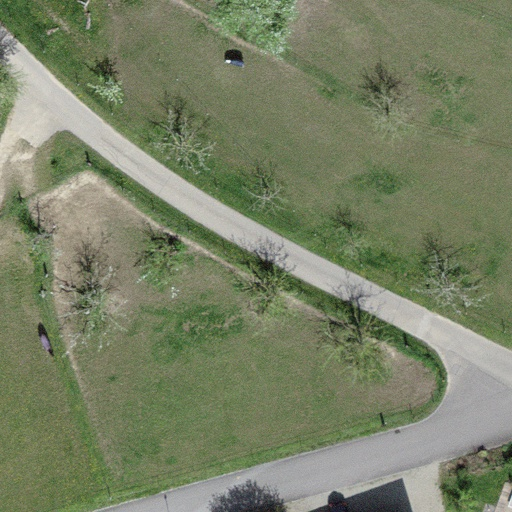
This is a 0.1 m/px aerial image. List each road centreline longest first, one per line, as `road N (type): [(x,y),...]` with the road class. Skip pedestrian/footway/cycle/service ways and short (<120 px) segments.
road 1 (residential): [(0,46),(51,101),(167,188),(265,251),(511,380)]
road 2 (residential): [(511,400),(468,433),(181,511)]
